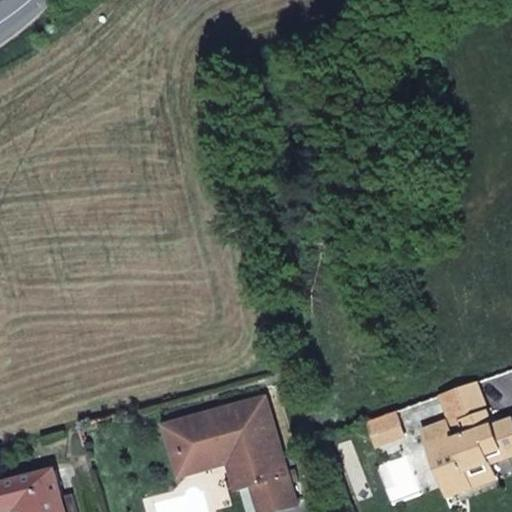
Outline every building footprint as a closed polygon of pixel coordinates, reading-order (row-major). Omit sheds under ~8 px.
[(511,420),(494,427),(487,430),(482,415),(489,413),(478,382),(443,396),(454,426),(464,422),(468,432),(450,439),(445,424),(426,431),(432,446),(430,446),(450,497),(475,487),(473,482),(496,473),(489,455),(503,449),(504,454),(511,451),(511,420)] [(270,511),(298,504),(267,398),(177,424),(186,456),(207,449),(210,459),(241,450),(251,486),(255,485),(262,511),(270,511)] [(404,427),(398,412),(390,415),(395,430),(404,427)] [(494,427),(489,413),(482,415),(487,430),(494,427)] [(395,430),(390,415),(371,422),(376,437),(395,430)] [(207,449),(186,456),(177,424),(169,427),(184,476),(232,462),(239,489),(251,486),(241,450),(210,459),(207,449)] [(511,451),(504,454),(503,449),(489,455),(493,465),(511,458),(511,451)] [(65,502),(57,471),(0,485),(0,507),(1,511),(79,511),(76,499),(65,502)] [(498,478),(496,473),(473,482),(475,487),(498,478)]
